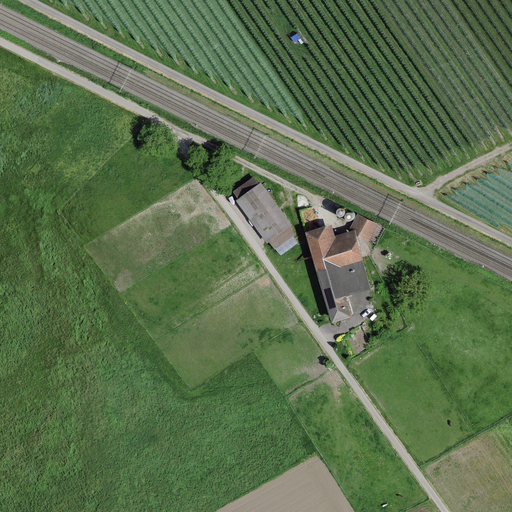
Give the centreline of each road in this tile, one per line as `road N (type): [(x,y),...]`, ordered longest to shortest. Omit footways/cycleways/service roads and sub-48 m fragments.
road 1 (unclassified): [(0,41),(172,131),(446,511)]
road 2 (unclassified): [(26,0),(511,241)]
